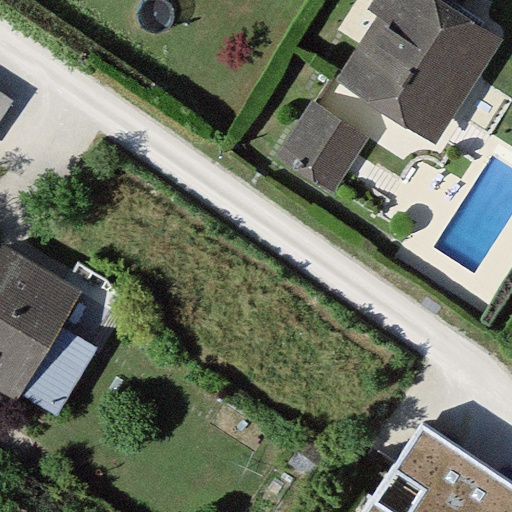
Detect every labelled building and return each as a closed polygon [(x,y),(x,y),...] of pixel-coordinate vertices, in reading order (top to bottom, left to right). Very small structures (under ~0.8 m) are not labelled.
[(475,0),(378,0),(331,70),(441,143),(509,42),(466,13),(475,0)] [(0,116),(12,99),(0,90),(0,116)] [(312,100),(277,154),(336,191),(371,137),(312,100)] [(83,291),(0,247),(0,389),(56,419),(97,341),(65,324),(83,291)] [(511,511),(511,472),(423,413),(356,511),(511,511)]
